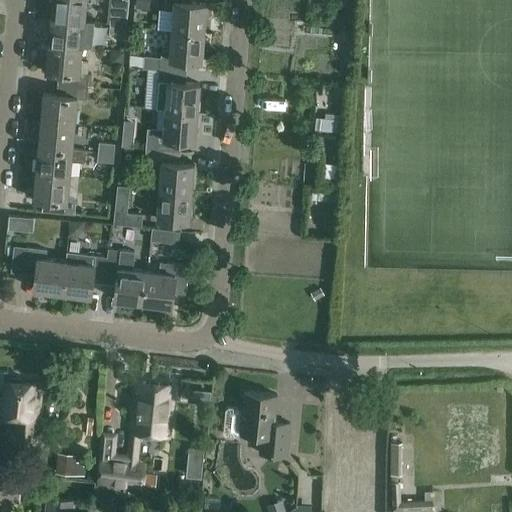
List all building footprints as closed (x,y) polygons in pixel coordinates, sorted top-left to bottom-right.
[(85,0),(52,0),(50,19),(84,23),(85,0)] [(173,9),(171,29),(204,32),(206,4),(191,2),(191,0),(165,0),(165,8),(173,9)] [(110,25),(126,26),(127,17),(111,15),(110,25)] [(84,23),(50,19),(48,45),(81,48),(84,23)] [(126,26),(110,25),(109,34),(125,36),(126,26)] [(143,68),(160,69),(186,71),(187,59),(201,60),(204,32),(171,29),(169,48),(161,48),(161,56),(144,55),(143,68)] [(81,48),(48,45),(45,72),(58,73),(57,84),(87,87),(88,74),(79,73),(81,48)] [(156,108),(165,109),(197,112),(200,83),(186,82),(186,71),(160,69),(159,80),(158,80),(156,108)] [(56,95),(43,94),(40,121),(74,124),(77,97),(86,98),(87,87),(57,84),(56,95)] [(147,148),(180,151),(181,139),(195,140),(197,112),(165,109),(164,129),(148,128),(147,148)] [(341,120),(315,117),(314,131),(340,134),(341,120)] [(40,121),(38,147),(71,150),(72,148),(74,124),(40,121)] [(122,135),(121,145),(132,146),(133,136),(122,135)] [(98,143),(97,152),(114,154),(115,144),(98,143)] [(193,145),(191,156),(211,161),(213,150),(193,145)] [(38,147),(35,172),(69,176),(70,160),(81,161),(84,159),(85,150),(72,148),(71,150),(38,147)] [(180,151),(147,148),(145,168),(161,170),(159,189),(191,192),(193,163),(179,162),(180,151)] [(114,154),(97,152),(96,162),(113,163),(114,154)] [(339,165),(323,164),(322,184),(338,185),(339,165)] [(35,172),(33,198),(43,199),(42,211),(74,214),(76,200),(67,199),(69,176),(35,172)] [(116,186),(113,224),(113,225),(141,227),(142,215),(126,213),(128,187),(116,186)] [(191,192),(159,189),(157,218),(189,221),(191,192)] [(10,216),(9,228),(33,230),(34,218),(16,216),(10,216)] [(180,231),(152,228),(151,240),(179,244),(180,231)] [(66,261),(46,259),(47,250),(27,247),(24,273),(36,275),(34,289),(63,293),(67,261),(66,261)] [(108,249),(107,257),(108,258),(105,284),(116,285),(115,299),(144,303),(148,271),(133,269),(135,251),(120,250),(108,249)] [(67,261),(63,293),(91,296),(93,282),(105,284),(108,258),(107,257),(96,256),(67,252),(66,261),(67,261)] [(148,271),(144,303),(171,306),(173,292),(186,293),(189,265),(161,262),(159,272),(148,271)] [(12,381),(10,398),(4,398),(2,414),(23,416),(21,437),(35,439),(38,418),(39,418),(41,408),(39,408),(41,392),(37,392),(38,384),(25,382),(26,380),(14,379),(14,381),(12,381)] [(137,382),(129,460),(101,456),(97,484),(143,490),(146,462),(137,461),(140,433),(170,436),(175,385),(137,382)] [(189,401),(209,403),(210,393),(190,391),(189,401)] [(274,421),(277,394),(244,391),(242,411),(240,411),(237,408),(229,407),(226,410),(224,432),(226,435),(235,436),(238,433),(238,432),(261,435),(259,453),(287,455),(290,423),(274,421)] [(344,479),(373,479),(374,447),(370,447),(371,410),(330,409),(329,462),(345,462),(344,479)] [(401,474),(401,441),(390,441),(390,474),(397,474),(401,474)] [(188,475),(202,477),(205,450),(191,448),(188,475)] [(56,472),(74,474),(75,461),(57,459),(56,472)] [(0,511),(5,511),(6,500),(19,501),(22,475),(0,472),(0,511)] [(433,507),(432,499),(400,501),(399,480),(397,480),(397,474),(390,474),(391,481),(392,509),(433,507)] [(72,511),(73,500),(48,498),(46,511),(72,511)]
